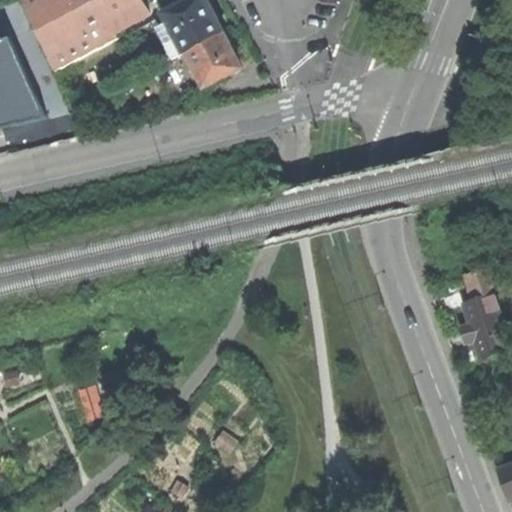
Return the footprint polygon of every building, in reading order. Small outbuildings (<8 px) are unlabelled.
[(153,21),(160,12),(159,10),(153,14),(144,0),(25,0),(58,72),(153,21)] [(186,53),(189,51),(226,32),(213,6),(209,0),(174,0),(178,6),(168,10),(167,15),(186,53)] [(0,33),(0,124),(46,114),(11,31),(0,33)] [(206,86),(243,67),(236,53),(226,32),(189,51),(206,86)] [(477,299),(495,293),(487,267),(469,273),(477,299)] [(511,348),(511,345),(495,293),(477,299),(464,303),(471,325),(481,358),(511,348)] [(511,501),(511,464),(499,469),(504,483),(511,501)]
